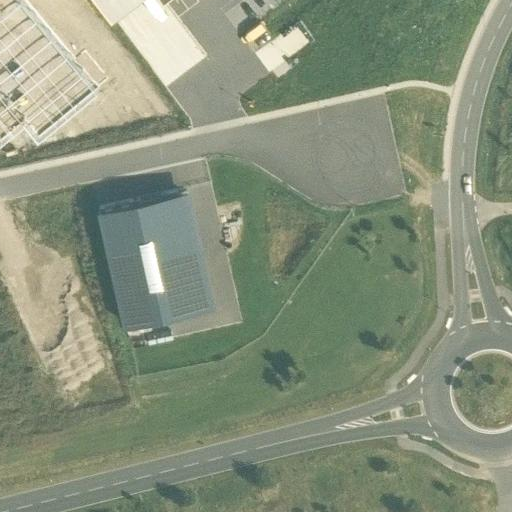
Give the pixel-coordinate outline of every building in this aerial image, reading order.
[(39,140),(99,90),(75,60),(24,0),(14,0),(0,12),(0,142),(1,144),(26,123),(39,140)] [(100,0),(113,16),(133,0),(100,0)] [(85,52),(109,81),(117,75),(86,38),(78,44),(85,52)] [(75,60),(99,90),(109,81),(85,52),(75,60)] [(307,62),(312,87),(332,83),(327,58),(307,62)] [(125,323),(205,305),(179,189),(99,207),(125,323)]
